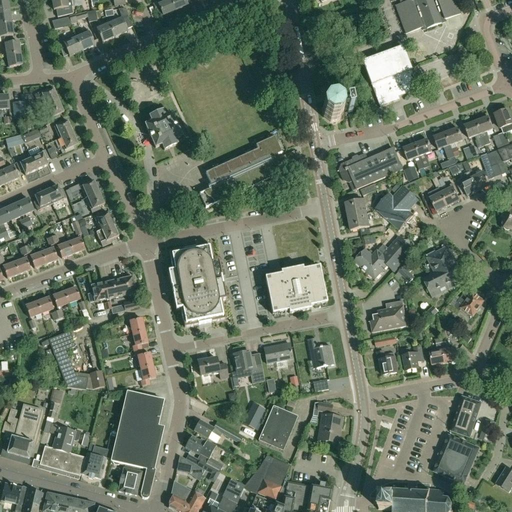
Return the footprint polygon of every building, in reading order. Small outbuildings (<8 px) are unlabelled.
[(0,1),(0,13),(9,12),(7,0),(0,1)] [(73,8),(71,0),(52,0),(54,11),(56,11),(57,19),(73,16),(71,8),(73,8)] [(163,17),(175,12),(170,0),(158,6),(157,3),(153,5),(157,13),(160,11),(163,17)] [(171,0),(170,0),(175,12),(187,6),(185,1),(187,0),(171,0)] [(394,0),(394,1),(399,0),(400,5),(396,7),(406,35),(422,29),(423,31),(445,23),(445,21),(459,15),(461,15),(455,0),(394,0)] [(9,12),(0,13),(0,26),(11,24),(9,12)] [(87,13),(89,23),(97,22),(96,18),(99,18),(99,13),(96,13),(95,12),(87,13)] [(71,26),(69,17),(61,20),(63,28),(71,26)] [(109,25),(114,37),(127,32),(122,19),(109,25)] [(13,36),(11,24),(0,26),(0,40),(0,43),(8,41),(7,37),(13,36)] [(102,43),(114,37),(109,25),(96,31),(102,43)] [(74,35),(82,52),(95,46),(89,34),(88,34),(87,30),(74,35)] [(69,57),(82,52),(74,35),(61,40),(62,42),(59,44),(64,58),(68,56),(69,57)] [(5,45),(7,57),(20,54),(18,42),(5,45)] [(411,71),(412,71),(403,47),(362,62),(371,86),(371,85),(380,108),(399,100),(398,96),(418,89),(411,71)] [(20,54),(7,57),(9,69),(22,67),(20,54)] [(59,102),(54,90),(49,92),(48,89),(38,93),(42,101),(43,101),(45,107),(59,102)] [(0,97),(0,112),(3,112),(9,111),(9,110),(8,97),(0,97)] [(64,113),(59,102),(45,107),(51,122),(60,118),(59,116),(64,113)] [(343,115),(347,114),(353,114),(351,104),(346,105),(346,108),(342,108),(342,107),(335,102),(327,103),(322,110),(323,118),(330,123),(338,122),(343,115)] [(499,136),(503,148),(510,145),(509,143),(506,134),(511,131),(511,120),(508,111),(495,116),(501,130),(502,130),(503,134),(499,136)] [(172,114),(165,117),(163,112),(150,118),(152,123),(145,126),(155,149),(162,146),(164,151),(178,146),(175,140),(182,137),(172,114)] [(477,122),(485,146),(490,145),(486,133),(493,130),(489,118),(477,122)] [(53,125),(59,139),(73,134),(67,122),(63,124),(62,122),(53,125)] [(478,149),(485,146),(477,122),(464,127),(469,139),(475,137),(476,141),(475,141),(478,149)] [(41,136),(43,134),(48,132),(46,126),(38,130),(41,136)] [(446,134),(450,146),(452,150),(452,149),(456,158),(460,157),(456,144),(463,142),(458,129),(446,134)] [(40,138),(38,131),(29,134),(32,141),(40,138)] [(78,146),(73,134),(59,139),(60,140),(55,142),(58,149),(60,148),(63,155),(65,154),(66,154),(74,150),(73,148),(78,146)] [(450,146),(446,134),(434,138),(438,151),(450,146)] [(498,150),(503,148),(499,136),(493,138),(497,148),(498,150)] [(13,140),(15,148),(23,145),(21,137),(13,140)] [(199,195),(206,209),(265,182),(266,184),(272,181),(274,185),(298,174),(294,152),(278,159),(277,156),(281,154),(274,138),(256,146),(258,150),(205,174),(211,186),(206,188),(208,191),(199,195)] [(428,141),(416,145),(425,170),(430,168),(427,160),(427,159),(426,156),(432,153),(428,141)] [(420,172),(425,170),(416,145),(403,150),(408,162),(414,160),(416,164),(416,163),(420,172)] [(511,146),(510,147),(510,145),(503,148),(498,150),(498,151),(498,152),(504,163),(511,159),(511,146)] [(469,148),(473,159),(478,157),(474,147),(469,148)] [(468,161),(473,159),(469,148),(464,150),(468,161)] [(47,151),(52,161),(57,158),(53,149),(47,151)] [(403,171),(394,150),(368,161),(366,155),(341,165),(339,171),(343,182),(349,184),(353,192),(403,171)] [(31,159),(36,171),(48,166),(46,161),(49,160),(45,151),(42,152),(43,154),(31,159)] [(496,166),(504,163),(498,152),(497,152),(492,154),(496,166)] [(491,168),(496,166),(492,154),(486,156),(491,168)] [(485,170),(491,168),(486,156),(481,158),(485,170)] [(25,176),(36,171),(31,159),(20,164),(19,162),(16,164),(20,173),(23,172),(25,176)] [(449,168),(452,176),(459,173),(455,166),(449,168)] [(13,167),(2,172),(7,184),(19,179),(13,167)] [(411,169),(404,172),(408,183),(415,180),(411,169)] [(462,185),(468,197),(479,192),(471,176),(474,175),(471,169),(468,170),(468,169),(466,170),(467,173),(468,173),(465,175),(466,178),(461,181),(462,185)] [(476,178),(474,175),(471,176),(479,192),(490,186),(484,174),(476,178)] [(443,190),(442,190),(437,178),(432,180),(437,190),(428,194),(437,212),(448,207),(440,191),(443,190)] [(427,191),(422,180),(416,182),(421,194),(427,191)] [(99,193),(94,182),(89,184),(88,181),(79,185),(85,200),(99,193)] [(458,194),(453,184),(442,190),(443,190),(440,191),(448,207),(459,201),(456,195),(458,194)] [(361,191),(363,197),(377,191),(375,185),(361,191)] [(46,192),(52,205),(67,199),(63,190),(60,191),(58,187),(46,192)] [(389,194),(375,210),(399,232),(413,216),(410,212),(419,202),(403,187),(393,197),(389,194)] [(38,211),(52,205),(46,192),(34,197),(36,202),(34,203),(38,211)] [(99,193),(85,200),(92,214),(100,210),(99,207),(104,205),(99,193)] [(17,205),(22,217),(34,212),(28,200),(17,205)] [(349,218),(368,215),(365,201),(346,205),(349,218)] [(5,210),(11,222),(22,217),(17,205),(5,210)] [(511,210),(504,208),(502,215),(506,216),(504,221),(502,222),(501,225),(502,227),(502,228),(504,229),(505,231),(508,232),(510,231),(511,231),(511,210)] [(0,226),(11,222),(5,210),(0,212),(0,226)] [(113,226),(108,214),(103,216),(102,214),(95,217),(101,231),(113,226)] [(370,228),(368,215),(349,218),(351,232),(370,228)] [(82,236),(81,233),(79,229),(77,223),(75,217),(70,219),(75,232),(76,238),(80,236),(82,236)] [(28,228),(24,220),(20,222),(23,230),(28,228)] [(84,220),(77,223),(79,229),(85,227),(87,226),(84,220)] [(118,237),(113,226),(101,231),(96,233),(97,235),(99,241),(102,248),(115,243),(114,240),(118,237)] [(386,234),(385,227),(371,230),(372,236),(386,234)] [(381,254),(365,272),(375,281),(389,266),(390,267),(389,268),(394,273),(414,251),(399,238),(383,256),(381,254)] [(81,239),(69,243),(73,255),(85,251),(81,239)] [(73,255),(69,243),(57,248),(62,260),(73,255)] [(182,251),(168,254),(172,272),(167,273),(170,288),(171,288),(173,297),(172,297),(175,312),(180,311),(184,330),(198,327),(198,326),(211,324),(225,321),(221,302),(226,301),(223,287),(222,287),(220,278),(221,278),(218,263),(213,264),(209,245),(195,247),(195,248),(182,251)] [(54,249),(42,253),(46,265),(58,261),(54,249)] [(354,263),(365,272),(381,254),(377,251),(373,257),(365,250),(354,263)] [(428,260),(436,276),(451,268),(450,267),(455,264),(448,250),(437,255),(435,253),(427,257),(428,260)] [(46,265),(42,253),(30,258),(34,270),(46,265)] [(14,263),(19,275),(31,271),(26,259),(14,263)] [(7,280),(19,275),(14,263),(3,268),(7,280)] [(436,276),(424,282),(431,294),(462,278),(455,264),(450,267),(451,268),(436,276)] [(406,266),(399,273),(410,284),(414,279),(409,273),(412,271),(406,266)] [(281,276),(264,279),(267,291),(270,290),(273,303),(269,304),(272,315),(288,312),(289,315),(310,310),(310,308),(326,304),(324,293),(320,293),(318,280),(321,279),(319,268),(302,271),(302,269),(280,273),(281,276)] [(103,284),(106,300),(136,294),(132,277),(103,284)] [(95,303),(106,300),(103,284),(91,287),(93,294),(87,295),(89,304),(95,302),(95,303)] [(484,302),(472,294),(475,291),(469,286),(460,299),(457,296),(450,305),(460,313),(462,309),(473,317),(484,302)] [(64,293),(69,305),(81,300),(76,288),(64,293)] [(57,309),(69,305),(64,293),(53,297),(57,309)] [(37,303),(41,315),(53,310),(49,298),(37,303)] [(137,309),(136,302),(124,305),(125,312),(137,309)] [(372,334),(408,328),(403,302),(386,305),(387,310),(377,312),(378,314),(371,316),(372,322),(370,322),(372,334)] [(30,319),(41,315),(37,303),(25,307),(30,319)] [(79,304),(86,323),(91,321),(87,310),(84,303),(79,304)] [(434,309),(427,314),(431,318),(437,313),(434,309)] [(56,323),(60,322),(56,313),(51,314),(54,322),(56,321),(56,323)] [(144,332),(142,320),(136,321),(135,317),(127,319),(127,324),(130,324),(130,327),(132,335),(144,332)] [(134,353),(142,351),(142,350),(148,348),(144,332),(132,335),(135,346),(133,347),(134,353)] [(69,333),(48,341),(49,341),(41,344),(43,348),(50,345),(67,389),(86,391),(87,379),(76,378),(66,351),(75,348),(69,333)] [(309,350),(313,370),(334,366),(330,346),(318,349),(316,339),(307,341),(309,350)] [(389,346),(387,339),(374,341),(376,349),(389,346)] [(292,360),(289,345),(264,350),(267,365),(292,360)] [(442,347),(445,365),(458,362),(456,349),(448,350),(447,346),(442,347)] [(445,365),(442,347),(437,348),(437,352),(430,354),(433,367),(445,365)] [(406,372),(412,371),(413,373),(418,372),(418,370),(419,370),(418,364),(424,363),(421,348),(414,349),(415,355),(409,356),(403,357),(406,372)] [(140,370),(153,367),(150,355),(143,356),(142,351),(134,353),(135,359),(138,359),(140,370)] [(237,373),(249,371),(251,386),(264,383),(261,365),(255,366),(254,361),(251,362),(250,352),(233,356),(237,373)] [(382,369),(383,377),(384,376),(384,378),(390,377),(389,375),(398,374),(395,359),(394,359),(393,354),(385,356),(384,352),(376,353),(379,369),(382,369)] [(86,359),(87,372),(99,371),(99,358),(86,359)] [(200,377),(218,373),(219,381),(228,379),(226,364),(218,365),(217,359),(198,363),(200,377)] [(83,361),(76,362),(77,375),(84,375),(83,361)] [(155,379),(153,367),(140,370),(143,381),(140,382),(141,387),(150,385),(149,380),(155,379)] [(90,375),(94,391),(105,388),(102,372),(90,375)] [(292,388),(299,386),(297,377),(290,379),(292,388)] [(276,393),(273,380),(266,382),(269,395),(276,393)] [(314,383),(316,393),(329,391),(327,381),(314,383)] [(149,498),(149,497),(155,472),(154,472),(164,429),(158,427),(164,401),(126,393),(115,442),(112,455),(110,463),(113,464),(114,465),(116,466),(118,466),(120,465),(124,466),(122,477),(121,477),(119,485),(120,486),(118,493),(125,495),(130,496),(136,497),(137,492),(141,493),(141,495),(141,496),(141,497),(141,498),(142,499),(143,500),(144,500),(145,500),(146,500),(147,500),(147,499),(148,499),(148,498),(149,498)] [(482,405),(462,398),(451,432),(470,439),(482,405)] [(318,404),(316,412),(318,413),(331,415),(333,406),(318,403),(318,404)] [(47,418),(54,420),(58,407),(51,405),(47,418)] [(6,443),(6,444),(2,457),(27,465),(33,446),(32,445),(42,411),(23,406),(19,421),(14,419),(16,412),(10,410),(6,424),(5,423),(2,433),(6,434),(5,440),(5,441),(5,442),(6,443)] [(258,406),(252,419),(257,421),(261,423),(267,410),(258,406)] [(258,442),(283,453),(298,418),(273,407),(258,442)] [(322,416),(318,441),(336,444),(338,429),(340,429),(341,419),(322,416)] [(298,438),(304,421),(298,419),(292,436),(298,438)] [(481,431),(492,435),(496,424),(485,420),(481,431)] [(49,434),(52,424),(47,422),(43,432),(49,434)] [(215,445),(221,435),(239,445),(240,443),(241,440),(242,439),(222,428),(219,433),(200,422),(197,426),(196,427),(194,430),(194,431),(194,433),(215,445)] [(59,428),(56,436),(53,450),(45,448),(40,466),(81,477),(86,459),(70,455),(73,442),(75,443),(78,441),(80,432),(75,431),(75,432),(59,428)] [(81,446),(87,448),(90,437),(85,435),(81,446)] [(191,437),(185,449),(199,456),(200,456),(208,460),(214,449),(200,441),(200,442),(191,437)] [(437,465),(434,473),(453,481),(464,486),(479,450),(449,437),(437,465)] [(112,455),(115,442),(110,441),(107,453),(112,455)] [(90,445),(87,456),(82,475),(89,477),(89,478),(93,479),(94,478),(100,480),(105,461),(93,457),(95,446),(90,445)] [(180,457),(177,470),(189,476),(195,466),(180,457)] [(281,487),(286,478),(285,477),(289,468),(267,457),(258,470),(245,487),(244,490),(257,496),(258,495),(275,503),(281,487)] [(224,466),(210,458),(205,465),(220,473),(224,466)] [(200,462),(198,467),(208,473),(211,468),(205,465),(200,462)] [(511,489),(511,471),(506,468),(495,486),(509,494),(511,489)] [(233,511),(237,505),(244,487),(231,481),(219,505),(216,511),(215,511),(233,511)] [(284,484),(275,505),(272,511),(327,511),(329,502),(330,503),(332,491),(324,490),(325,486),(320,485),(319,489),(311,487),(311,488),(287,483),(286,484),(284,484)] [(183,511),(193,494),(176,484),(173,489),(171,495),(173,496),(169,503),(169,509),(175,511),(183,511)] [(17,506),(20,489),(21,489),(5,485),(1,502),(16,506),(17,506)] [(20,489),(17,506),(16,506),(14,511),(37,511),(39,503),(41,503),(43,495),(20,489)] [(394,497),(380,496),(380,498),(379,509),(379,511),(394,511),(393,511),(452,511),(453,505),(449,499),(443,499),(444,492),(436,491),(430,491),(430,490),(428,490),(428,494),(418,493),(418,490),(417,490),(416,493),(408,493),(408,490),(406,489),(406,493),(396,492),(396,489),(394,489),(394,497)] [(200,511),(203,509),(201,508),(205,500),(193,493),(193,494),(183,511),(200,511)] [(214,502),(217,497),(212,494),(209,500),(214,502)] [(56,511),(59,498),(47,496),(43,511),(56,511)] [(56,511),(68,511),(71,501),(59,498),(56,511)] [(272,511),(275,505),(256,498),(250,511),(244,509),(243,511),(272,511)] [(215,511),(216,511),(219,505),(214,502),(209,500),(207,504),(204,510),(203,509),(200,511),(215,511)] [(71,501),(68,511),(80,511),(82,504),(71,501)] [(467,508),(474,511),(476,505),(470,502),(467,508)]
